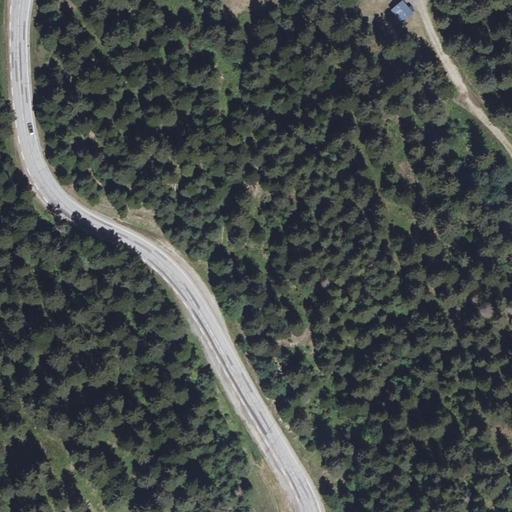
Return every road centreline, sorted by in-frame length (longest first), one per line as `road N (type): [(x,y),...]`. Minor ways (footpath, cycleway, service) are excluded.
road 1 (secondary): [(313,511),(192,301),(150,257),(56,198),(38,170),(24,135),(18,0)]
road 2 (track): [(415,0),(456,86),(511,151)]
